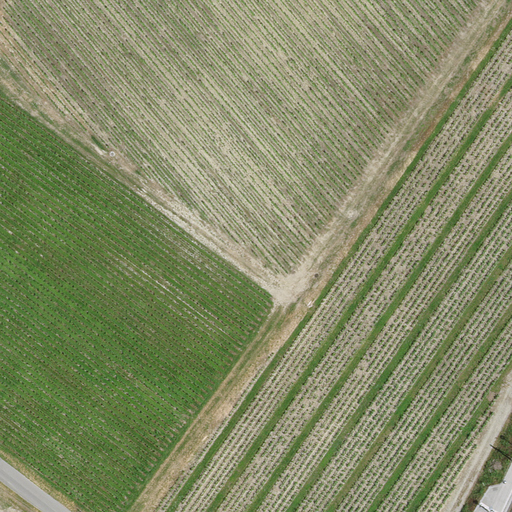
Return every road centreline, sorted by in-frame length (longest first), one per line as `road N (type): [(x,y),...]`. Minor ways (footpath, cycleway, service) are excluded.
road 1 (track): [(133,511),(504,0)]
road 2 (track): [(511,397),(453,511)]
